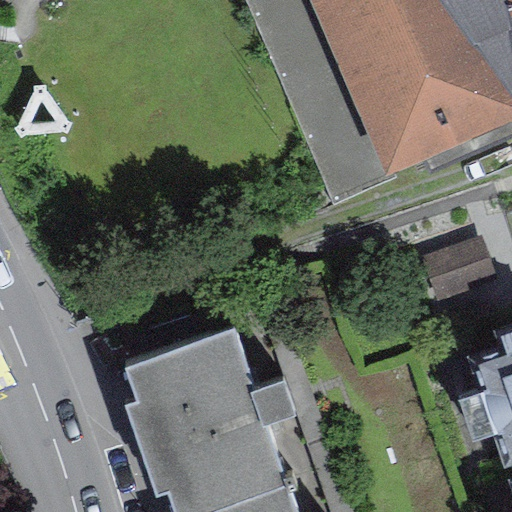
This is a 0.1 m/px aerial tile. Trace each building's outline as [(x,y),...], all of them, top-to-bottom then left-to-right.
[(511,0),(320,0),(389,161),(422,147),(431,168),(511,133),(511,0)] [(477,240),(430,257),(442,291),(490,275),(477,240)] [(185,511),(189,511),(288,479),(267,417),(295,408),(283,374),(255,384),(234,322),(125,359),(126,362),(133,360),(185,511)] [(506,343),(476,353),(486,383),(461,392),(474,431),(498,423),(508,452),(511,450),(511,323),(501,328),(506,343)] [(299,511),(288,479),(189,511),(299,511)]
